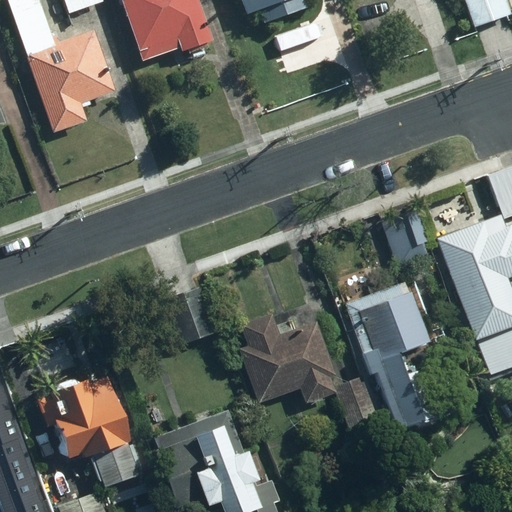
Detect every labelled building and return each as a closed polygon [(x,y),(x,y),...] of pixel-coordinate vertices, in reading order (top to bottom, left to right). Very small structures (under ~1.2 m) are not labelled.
[(33,0),(1,0),(48,138),(84,126),(78,108),(111,97),(90,34),(50,48),(33,0)] [(60,0),(66,17),(100,5),(98,0),(60,0)] [(115,0),(139,65),(176,52),(178,57),(208,46),(192,0),(115,0)] [(234,0),(242,21),(257,16),(261,29),(303,14),(299,1),(303,0),(234,0)] [(507,0),(460,0),(471,30),(508,17),(504,4),(508,2),(507,0)] [(511,164),(504,167),(484,175),(500,218),(511,213),(511,164)] [(415,208),(379,220),(396,269),(426,258),(421,243),(427,241),(415,208)] [(482,220),(433,238),(470,340),(511,325),(511,299),(503,277),(511,273),(511,229),(510,230),(508,224),(486,231),(482,220)] [(397,284),(342,303),(368,375),(372,373),(392,428),(430,414),(414,369),(411,370),(406,358),(396,361),(393,352),(425,341),(407,292),(401,294),(397,284)] [(245,342),(235,346),(256,403),(297,388),(302,404),(332,393),(327,377),(333,375),(312,320),(276,333),(268,313),(238,324),(245,342)] [(127,442),(104,376),(86,382),(83,378),(44,392),(45,395),(33,398),(44,426),(51,424),(64,458),(78,452),(80,457),(88,455),(100,487),(135,475),(124,444),(127,442)] [(373,419),(359,376),(331,385),(345,428),(373,419)] [(241,450),(224,409),(149,437),(154,449),(151,450),(172,510),(182,507),(184,511),(202,511),(207,510),(208,511),(237,511),(250,507),(251,511),(273,511),(270,502),(275,500),(268,480),(247,487),(245,482),(252,479),(241,450)] [(15,466),(0,423),(0,498),(10,495),(2,471),(15,466)] [(49,511),(35,468),(11,476),(22,511),(49,511)] [(101,511),(94,491),(56,504),(58,511),(101,511)]
